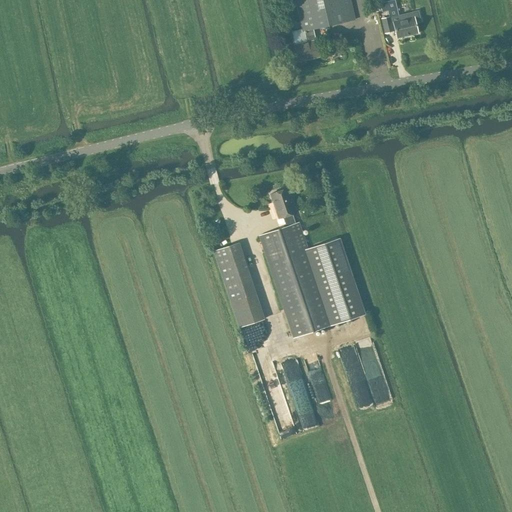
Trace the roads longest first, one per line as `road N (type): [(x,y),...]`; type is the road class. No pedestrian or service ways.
road 1 (tertiary): [(0,172),(239,113),(511,63)]
road 2 (track): [(287,354),(324,352),(377,511)]
